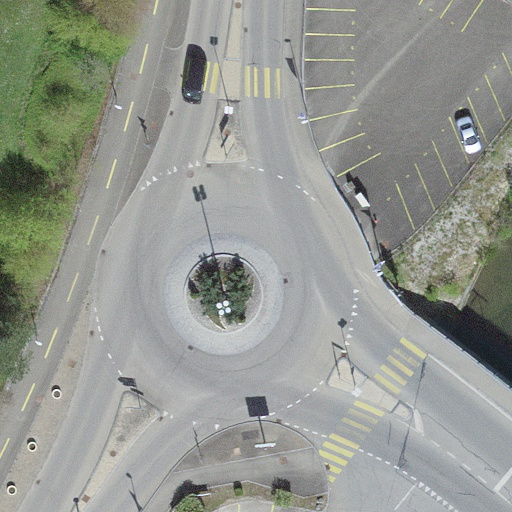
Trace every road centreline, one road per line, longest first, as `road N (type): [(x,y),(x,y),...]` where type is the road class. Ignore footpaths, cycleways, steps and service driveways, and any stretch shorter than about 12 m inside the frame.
road 1 (secondary): [(299,350),(406,415),(511,494)]
road 2 (primary): [(228,0),(164,228)]
road 3 (primary): [(273,222),(246,0)]
road 4 (primary): [(134,327),(67,511)]
road 5 (primary): [(80,511),(204,389)]
road 6 (primary): [(299,350),(315,291),(302,252),(273,222)]
